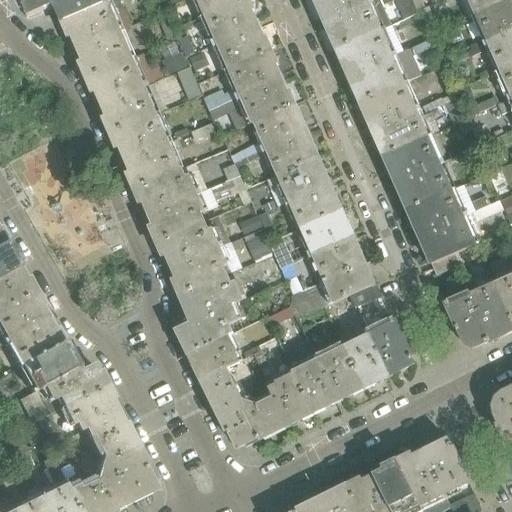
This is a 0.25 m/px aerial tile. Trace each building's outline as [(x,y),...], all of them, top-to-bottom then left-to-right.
[(16,0),(22,10),(23,9),(27,20),(29,19),(28,19),(56,7),(64,25),(109,5),(107,0),(16,0)] [(133,60),(121,33),(114,16),(124,12),(119,0),(109,5),(64,25),(69,38),(73,37),(85,64),(82,66),(87,80),(133,60)] [(246,0),(196,0),(205,18),(246,0)] [(258,27),(252,13),(255,12),(249,0),(246,0),(205,18),(217,46),(258,27)] [(392,27),(380,1),(369,6),(365,0),(315,0),(338,51),(380,32),(392,27)] [(425,8),(422,0),(411,0),(417,12),(425,8)] [(511,2),(511,0),(467,0),(476,18),(511,2)] [(511,69),(511,2),(476,18),(501,74),(511,69)] [(177,38),(166,14),(158,17),(168,42),(177,38)] [(436,27),(431,14),(422,17),(427,30),(436,27)] [(273,52),(267,39),(264,41),(258,27),(217,46),(229,73),(273,52)] [(404,86),(392,60),(380,32),(338,51),(361,104),(404,86)] [(195,55),(188,38),(179,42),(187,59),(195,55)] [(482,49),(480,43),(470,47),(473,53),(482,49)] [(460,65),(484,54),(482,49),(473,53),(458,59),(460,65)] [(416,57),(413,50),(399,57),(402,63),(416,57)] [(297,106),(291,93),(288,94),(276,67),(279,66),(273,52),(229,73),(242,101),(234,105),(238,113),(245,110),(253,126),(255,125),(297,106)] [(210,67),(204,53),(189,60),(196,74),(210,67)] [(189,69),(184,54),(163,63),(168,77),(189,69)] [(146,90),(134,62),(133,60),(87,80),(93,94),(97,92),(105,111),(109,120),(105,122),(111,134),(157,115),(166,111),(155,85),(146,90)] [(164,79),(159,69),(149,74),(153,84),(164,79)] [(511,69),(501,74),(511,100),(500,106),(498,107),(502,116),(511,111),(511,69)] [(202,97),(191,70),(178,75),(189,103),(202,97)] [(427,139),(416,114),(404,86),(361,104),(385,158),(427,139)] [(475,100),(469,88),(455,94),(460,106),(475,100)] [(477,116),(498,107),(500,106),(496,99),(474,109),(477,116)] [(234,105),(210,115),(213,122),(215,124),(238,113),(234,105)] [(320,159),(309,135),(297,106),(255,125),(264,145),(245,154),(232,159),(235,166),(237,171),(261,160),(260,158),(268,154),(278,178),(320,159)] [(180,169),(157,117),(157,115),(111,134),(117,149),(121,148),(133,176),(129,177),(134,189),(180,169)] [(217,137),(212,126),(192,135),(197,146),(217,137)] [(189,136),(189,135),(187,131),(175,135),(178,141),(189,136)] [(451,192),(439,166),(427,139),(385,158),(408,211),(451,192)] [(451,161),(466,154),(463,148),(448,155),(451,161)] [(454,167),(474,157),(471,152),(466,154),(451,161),(454,167)] [(343,212),(320,159),(278,178),(268,182),(272,192),(283,187),(290,204),(283,207),(280,201),(268,207),(256,212),(258,218),(271,212),(273,219),(285,213),(286,217),(294,213),(301,230),(343,212)] [(207,192),(206,189),(196,166),(184,171),(183,170),(181,171),(180,169),(134,189),(141,205),(145,203),(149,213),(155,229),(152,230),(157,242),(205,222),(202,215),(206,213),(198,196),(207,192)] [(240,178),(237,171),(235,166),(224,171),(229,183),(240,178)] [(226,192),(223,185),(211,190),(214,197),(226,192)] [(485,243),(476,221),(488,215),(489,218),(504,211),(500,203),(486,209),(482,200),(469,206),(467,201),(457,206),(451,192),(408,211),(433,267),(455,257),(476,248),(475,247),(485,243)] [(511,198),(501,203),(511,227),(511,198)] [(365,262),(356,240),(343,212),(301,230),(324,281),(365,262)] [(263,229),(258,217),(239,225),(244,237),(263,229)] [(229,277),(225,268),(229,266),(221,249),(230,245),(220,218),(206,224),(205,222),(157,242),(164,258),(167,256),(173,268),(178,282),(175,283),(180,297),(229,277)] [(274,257),(269,245),(263,232),(245,239),(255,264),(274,257)] [(245,248),(242,241),(232,245),(235,253),(245,248)] [(499,250),(495,241),(481,248),(485,256),(499,250)] [(26,283),(16,267),(11,258),(13,256),(6,244),(0,247),(0,313),(35,294),(28,282),(26,283)] [(511,255),(490,266),(499,286),(511,318),(511,255)] [(293,267),(305,261),(303,256),(290,262),(293,267)] [(467,275),(463,267),(460,268),(455,257),(433,267),(437,276),(435,277),(440,288),(462,279),(461,278),(467,275)] [(324,308),(349,297),(375,285),(365,262),(324,281),(325,283),(293,298),(292,306),(298,320),(299,319),(324,308)] [(234,335),(230,327),(247,319),(241,304),(244,302),(237,284),(233,285),(229,277),(180,297),(193,326),(178,333),(190,357),(231,337),(234,335)] [(303,291),(297,279),(285,285),(290,297),(303,291)] [(381,298),(375,285),(349,297),(355,309),(381,298)] [(511,332),(511,318),(499,286),(470,298),(469,296),(446,306),(458,333),(459,333),(464,345),(476,349),(485,345),(486,346),(511,332)] [(54,334),(49,325),(39,307),(42,306),(35,294),(0,313),(0,327),(4,334),(0,336),(0,347),(9,342),(23,369),(64,346),(56,332),(54,334)] [(262,304),(259,297),(247,301),(250,309),(262,304)] [(272,328),(294,317),(290,308),(268,319),(272,328)] [(305,332),(330,320),(324,308),(299,319),(305,332)] [(371,328),(366,316),(360,319),(366,331),(371,328)] [(414,365),(412,361),(413,361),(404,342),(405,342),(394,319),(343,344),(364,390),(414,365)] [(241,363),(239,359),(237,355),(239,354),(231,337),(190,357),(228,435),(244,427),(239,418),(246,399),(244,398),(229,369),(241,363)] [(364,390),(343,344),(322,355),(315,340),(284,356),(292,372),(293,372),(314,415),(364,390)] [(65,411),(107,390),(100,375),(98,376),(93,368),(80,375),(64,346),(23,369),(37,394),(36,395),(48,417),(64,409),(65,411)] [(255,356),(262,353),(259,348),(245,355),(247,360),(255,356)] [(273,376),(262,353),(255,356),(266,379),(273,376)] [(247,448),(314,415),(293,372),(292,372),(273,381),(275,385),(269,389),(274,399),(263,405),(246,399),(239,418),(244,427),(228,435),(235,449),(238,448),(238,450),(245,446),(247,448)] [(139,453),(126,427),(123,428),(110,401),(112,400),(107,390),(65,411),(73,426),(76,424),(80,432),(85,429),(89,437),(93,435),(105,460),(118,456),(121,462),(139,453)] [(511,440),(511,390),(503,395),(497,400),(494,408),(495,416),(508,443),(511,440)] [(29,404),(36,399),(33,395),(26,401),(29,404)] [(24,446),(18,433),(8,437),(14,451),(24,446)] [(66,450),(68,439),(59,437),(57,448),(66,450)] [(470,485),(450,441),(443,444),(442,442),(420,453),(421,455),(412,460),(410,457),(398,463),(421,509),(470,485)] [(19,464),(13,451),(0,457),(0,459),(5,471),(19,464)] [(124,506),(128,504),(132,502),(133,505),(152,495),(150,493),(155,491),(150,482),(152,480),(139,453),(121,462),(118,456),(105,460),(97,483),(80,492),(78,488),(69,493),(77,511),(113,511),(124,506)] [(415,511),(421,509),(398,463),(385,469),(387,472),(362,485),(361,481),(348,488),(360,511),(415,511)] [(20,501),(7,476),(0,479),(0,481),(12,505),(20,501)] [(77,511),(69,493),(66,487),(57,492),(53,484),(45,488),(41,479),(34,482),(41,500),(16,511),(77,511)] [(360,511),(348,488),(298,511),(360,511)] [(481,511),(481,510),(475,496),(451,506),(453,511),(481,511)]
